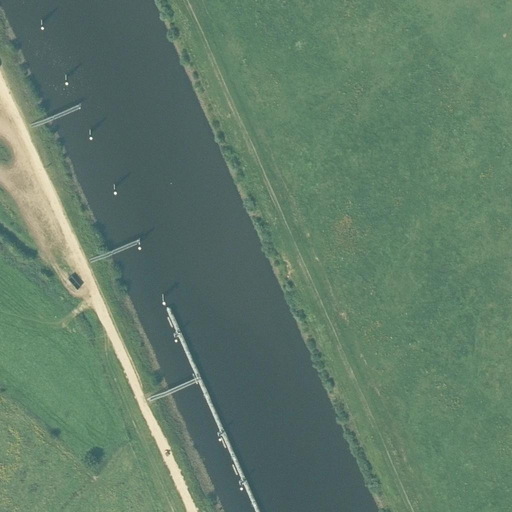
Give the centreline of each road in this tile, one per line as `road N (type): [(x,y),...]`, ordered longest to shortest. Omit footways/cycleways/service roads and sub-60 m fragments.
road 1 (track): [(101,308),(0,78)]
road 2 (track): [(191,511),(101,308)]
